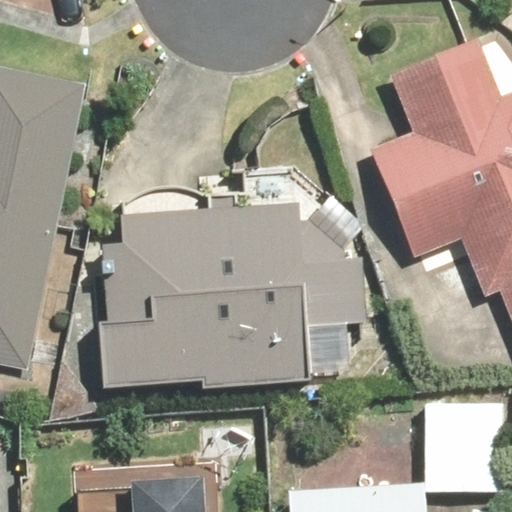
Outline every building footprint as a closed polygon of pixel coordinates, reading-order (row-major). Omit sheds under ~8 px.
[(494,295),(511,338),(511,91),(494,99),(470,41),(383,77),(407,133),(362,152),(408,262),(455,242),(480,301),(494,295)] [(0,367),(23,372),(74,88),(0,74),(0,367)] [(194,392),(305,384),(302,331),(342,330),(342,327),(360,327),(356,260),(342,260),(341,251),(358,232),(326,197),(303,224),(293,225),(291,207),(110,220),(112,247),(94,249),(99,325),(88,326),(93,393),(193,385),(194,392)] [(498,406),(418,407),(419,496),(499,495),(498,406)] [(201,511),(200,482),(116,486),(116,511),(201,511)] [(276,497),(276,511),(410,511),(410,489),(276,497)]
